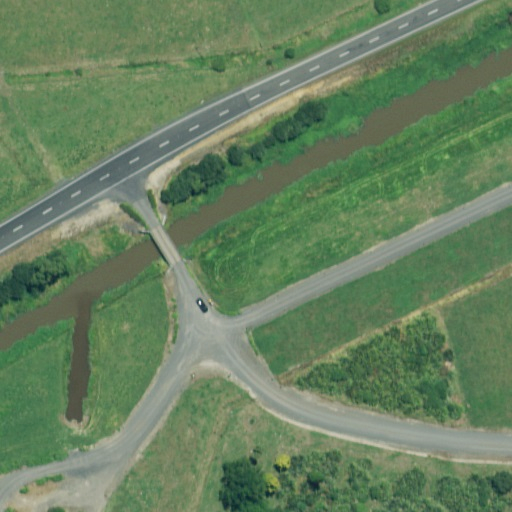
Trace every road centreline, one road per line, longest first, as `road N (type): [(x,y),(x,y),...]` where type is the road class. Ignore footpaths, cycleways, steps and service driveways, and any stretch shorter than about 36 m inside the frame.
road 1 (unclassified): [(462,0),(0,241)]
road 2 (unknown): [(192,333),(246,320),(511,193)]
